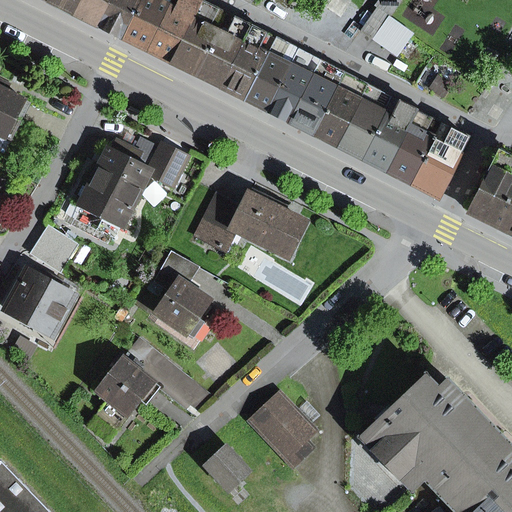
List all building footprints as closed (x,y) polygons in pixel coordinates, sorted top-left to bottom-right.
[(51,0),(51,1),(75,14),(81,0),(51,0)] [(81,0),(75,14),(99,26),(111,0),(81,0)] [(111,0),(99,26),(124,38),(142,0),(111,0)] [(142,0),(124,38),(148,50),(172,0),(142,0)] [(198,0),(172,0),(148,50),(173,63),(203,2),(198,0)] [(382,0),(361,32),(373,40),(389,16),(398,4),(392,0),(382,0)] [(203,2),(173,63),(197,75),(228,15),(203,2)] [(228,15),(197,75),(222,87),(252,27),(228,15)] [(414,34),(389,16),(373,40),(398,57),(414,34)] [(252,27),(222,87),(246,100),(276,39),(252,27)] [(276,39),(246,100),(269,111),(299,51),(276,39)] [(299,51),(269,111),(291,122),(321,62),(299,51)] [(321,62),(291,122),(315,134),(344,74),(321,62)] [(344,74),(315,134),(339,146),(369,87),(344,74)] [(443,76),(434,88),(444,95),(452,82),(443,76)] [(0,134),(12,141),(21,122),(31,103),(2,89),(5,83),(0,80),(0,134)] [(369,87),(339,146),(362,158),(392,99),(369,87)] [(392,99),(362,158),(387,171),(417,111),(392,99)] [(417,111),(387,171),(411,183),(441,123),(417,111)] [(441,123),(411,183),(438,197),(468,137),(441,123)] [(110,149),(81,207),(122,228),(150,175),(172,187),(189,156),(163,145),(160,150),(141,140),(136,150),(131,148),(131,149),(127,157),(116,152),(110,149)] [(121,144),(116,152),(127,157),(131,149),(121,144)] [(511,159),(499,153),(470,213),(508,232),(511,224),(511,159)] [(243,233),(288,256),(304,223),(276,209),(280,203),(253,189),(244,206),(218,193),(196,237),(224,251),(225,250),(235,230),(243,233)] [(50,228),(33,255),(63,273),(78,245),(50,228)] [(225,250),(233,254),(243,233),(235,230),(225,250)] [(186,285),(198,267),(173,253),(157,283),(170,292),(178,280),(186,285)] [(29,270),(7,311),(52,336),(74,296),(61,288),(43,278),(29,270)] [(47,272),(43,278),(61,288),(64,282),(47,272)] [(194,337),(204,323),(199,319),(211,302),(186,285),(178,280),(170,292),(155,312),(194,337)] [(29,360),(36,347),(21,338),(13,351),(29,360)] [(109,441),(140,401),(146,405),(160,388),(188,410),(192,406),(198,411),(213,397),(139,339),(97,392),(109,401),(89,426),(109,441)] [(511,511),(511,447),(447,379),(438,388),(425,375),(362,436),(362,440),(410,490),(414,490),(425,480),(455,511),(511,511)] [(302,459),(294,451),(306,440),(315,431),(281,394),(251,422),(293,467),(302,459)] [(302,459),(313,448),(306,440),(294,451),(302,459)] [(204,466),(229,493),(251,472),(226,446),(204,466)] [(50,511),(4,463),(0,466),(0,511),(50,511)]
